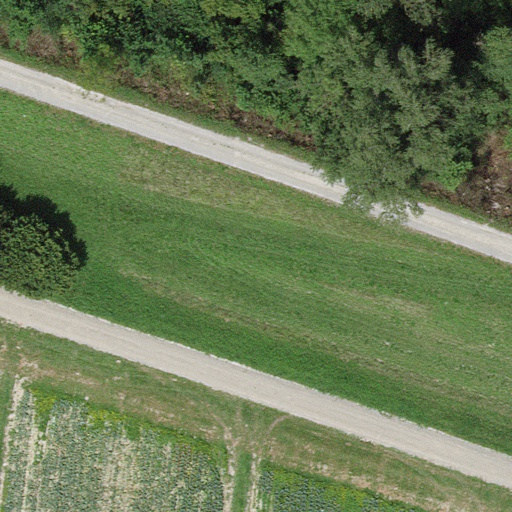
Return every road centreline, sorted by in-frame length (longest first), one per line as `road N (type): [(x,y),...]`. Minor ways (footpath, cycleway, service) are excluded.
road 1 (track): [(0,78),(511,251)]
road 2 (track): [(511,481),(0,310)]
